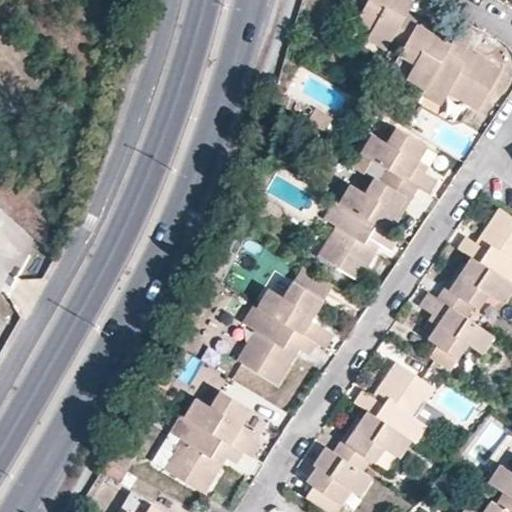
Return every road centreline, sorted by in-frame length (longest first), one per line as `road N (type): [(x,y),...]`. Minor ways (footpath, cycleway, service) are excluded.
road 1 (primary): [(17,511),(145,285),(221,106),(251,0)]
road 2 (primary): [(204,0),(176,100),(107,262),(0,447)]
road 3 (residential): [(254,511),(354,353),(511,131)]
road 4 (residential): [(168,0),(106,185),(0,375)]
